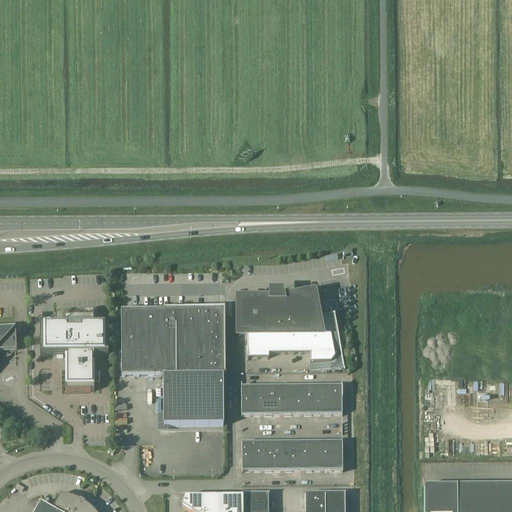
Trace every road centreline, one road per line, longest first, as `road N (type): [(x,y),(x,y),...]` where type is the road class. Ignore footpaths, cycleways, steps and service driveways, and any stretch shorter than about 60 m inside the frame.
road 1 (unclassified): [(0,202),(288,200),(384,190)]
road 2 (primary): [(0,248),(349,221)]
road 3 (primary): [(349,221),(0,223)]
road 4 (unclassified): [(384,190),(381,0)]
road 5 (primary): [(349,221),(511,220)]
road 6 (unclassified): [(137,511),(108,475),(73,461),(34,461),(0,477)]
road 7 (unclassified): [(384,190),(511,200)]
